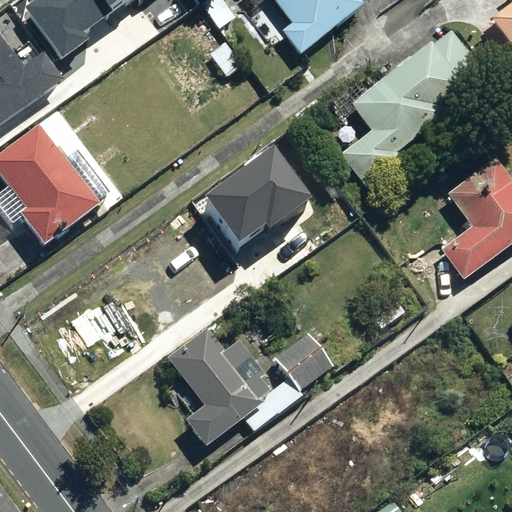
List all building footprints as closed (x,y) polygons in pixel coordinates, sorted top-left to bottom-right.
[(217,0),(212,0),(200,9),(218,35),(234,24),(217,0)] [(262,0),(287,33),(278,40),(296,64),(359,17),(346,0),(262,0)] [(511,81),(511,80),(511,0),(504,0),(500,3),(509,15),(478,39),(511,81)] [(337,160),(363,196),(398,172),(393,165),(487,99),(444,38),(348,112),(367,139),(337,160)] [(0,132),(58,88),(38,63),(24,74),(0,43),(0,132)] [(224,49),(208,61),(224,84),(241,72),(224,49)] [(35,132),(0,158),(0,191),(4,196),(0,198),(0,218),(13,236),(20,230),(40,256),(97,213),(35,132)] [(237,258),(321,205),(287,152),(203,205),(237,258)] [(461,289),(511,251),(511,196),(492,168),(443,204),(466,236),(438,256),(461,289)] [(128,369),(179,329),(136,272),(91,307),(113,336),(107,341),(128,369)] [(379,337),(404,315),(389,298),(364,319),(379,337)] [(205,337),(165,365),(200,415),(181,428),(203,459),(244,430),(250,439),(298,406),(285,386),(266,399),(232,352),(222,360),(205,337)] [(329,372),(304,340),(270,367),(295,399),(329,372)] [(399,511),(392,502),(377,511),(399,511)]
